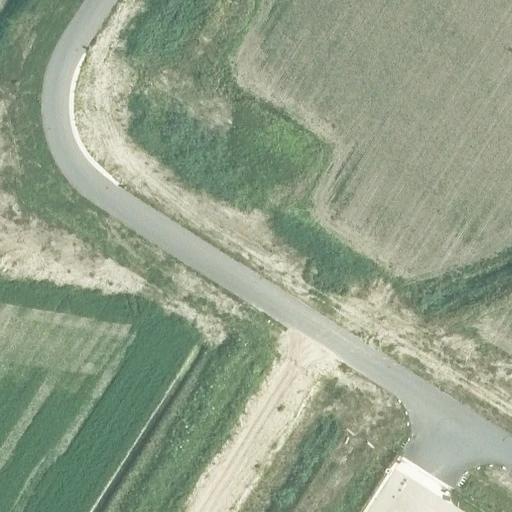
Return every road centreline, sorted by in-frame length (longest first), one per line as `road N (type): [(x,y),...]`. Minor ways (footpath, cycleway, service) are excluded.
road 1 (unclassified): [(324,333),(98,192),(68,165),(53,100),(58,66),(97,0)]
road 2 (unclassified): [(511,450),(324,333)]
road 3 (unclassified): [(324,333),(210,511)]
